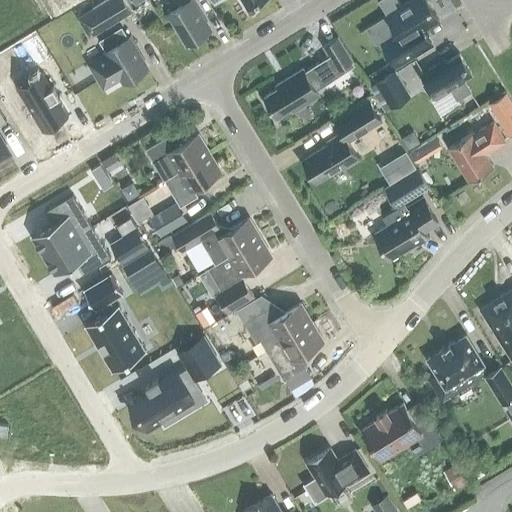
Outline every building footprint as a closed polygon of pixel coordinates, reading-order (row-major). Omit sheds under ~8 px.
[(107,0),(92,9),(104,29),(132,12),(125,0),(107,0)] [(168,13),(186,44),(209,30),(190,0),(178,0),(182,5),(168,13)] [(410,0),(386,15),(396,32),(378,42),(396,70),(434,46),(424,30),(438,21),(425,0),(410,0)] [(107,55),(90,65),(103,86),(120,76),(124,82),(146,69),(127,38),(121,27),(112,33),(119,43),(105,52),(107,55)] [(337,37),(323,46),(337,70),(351,61),(337,37)] [(471,74),(459,54),(446,62),(444,60),(420,74),(435,99),(450,90),(456,101),(470,92),(462,79),(471,74)] [(318,95),(302,69),(275,85),(277,88),(263,97),(276,118),(290,109),(292,112),(318,95)] [(375,83),(390,108),(411,96),(396,71),(375,83)] [(320,94),(350,83),(346,73),(316,84),(320,94)] [(20,91),(19,92),(43,131),(67,116),(70,121),(71,120),(60,101),(62,100),(56,90),(53,91),(44,76),(43,77),(44,79),(21,93),(20,91)] [(511,134),(511,102),(506,93),(489,104),(509,136),(511,134)] [(315,183),(341,167),(342,169),(358,160),(346,141),(381,120),(369,101),(335,121),(342,133),(326,142),(327,145),(302,160),(315,183)] [(505,141),(493,122),(472,135),(472,133),(448,148),(469,182),(492,167),(484,154),(505,141)] [(166,137),(145,150),(164,181),(164,180),(178,173),(178,172),(209,153),(197,134),(173,148),(166,137)] [(408,134),(401,138),(408,149),(419,142),(415,136),(408,134)] [(420,145),(409,152),(416,163),(424,159),(427,156),(420,145)] [(405,151),(396,156),(406,173),(415,167),(405,151)] [(103,160),(102,161),(108,172),(121,164),(114,153),(103,160)] [(178,172),(178,173),(164,180),(170,190),(173,188),(178,196),(189,190),(189,191),(220,172),(209,153),(178,172)] [(90,171),(97,181),(106,175),(100,165),(90,171)] [(385,188),(396,207),(430,187),(418,168),(385,188)] [(52,223),(31,236),(43,255),(91,226),(72,194),(45,211),(52,223)] [(143,194),(128,203),(138,219),(152,211),(143,194)] [(409,212),(373,234),(389,259),(409,247),(410,248),(426,238),(423,233),(438,224),(423,199),(407,208),(409,212)] [(187,221),(176,202),(151,218),(161,236),(187,221)] [(200,240),(215,265),(260,238),(248,218),(219,235),(216,230),(219,228),(210,213),(172,235),(182,251),(200,240)] [(91,226),(43,255),(55,274),(75,261),(83,274),(111,257),(91,226)] [(148,246),(139,231),(113,247),(122,262),(148,246)] [(260,238),(216,265),(207,270),(220,292),(217,294),(227,311),(253,296),(240,275),(271,256),(260,238)] [(151,273),(157,282),(168,276),(151,248),(124,265),(135,283),(151,273)] [(111,274),(84,290),(95,309),(102,305),(106,312),(85,324),(113,371),(145,351),(118,305),(113,308),(109,301),(122,292),(111,274)] [(511,289),(480,310),(511,360),(511,289)] [(259,341),(265,350),(311,322),(299,303),(274,319),(268,307),(243,322),(255,343),(259,341)] [(206,307),(195,315),(204,328),(215,321),(206,307)] [(311,322),(265,350),(283,380),(304,368),(297,357),(322,342),(311,322)] [(441,348),(441,350),(427,359),(436,374),(445,388),(483,364),(465,335),(450,345),(449,343),(441,348)] [(150,392),(132,403),(147,427),(162,418),(174,411),(192,400),(183,385),(195,378),(196,379),(219,365),(202,336),(178,350),(188,367),(176,374),(175,373),(159,382),(157,379),(145,386),(146,387),(147,387),(150,392)] [(216,338),(210,341),(217,353),(223,349),(216,338)] [(241,366),(231,372),(238,384),(249,378),(241,366)] [(511,386),(499,366),(484,376),(502,404),(504,403),(511,414),(511,386)] [(361,428),(380,459),(406,443),(414,456),(441,439),(427,417),(415,424),(402,403),(387,412),(386,410),(375,416),(377,419),(361,428)] [(455,442),(447,447),(453,458),(461,453),(455,442)] [(368,471),(355,449),(337,461),(329,448),(306,462),(325,493),(346,480),(348,484),(368,471)] [(497,451),(487,458),(491,464),(501,458),(497,451)] [(443,470),(454,488),(472,477),(461,460),(443,470)] [(416,492),(402,500),(407,507),(421,499),(416,492)] [(398,511),(387,494),(371,505),(375,511),(398,511)] [(281,511),(271,495),(242,511),(299,511),(298,511),(281,511)]
